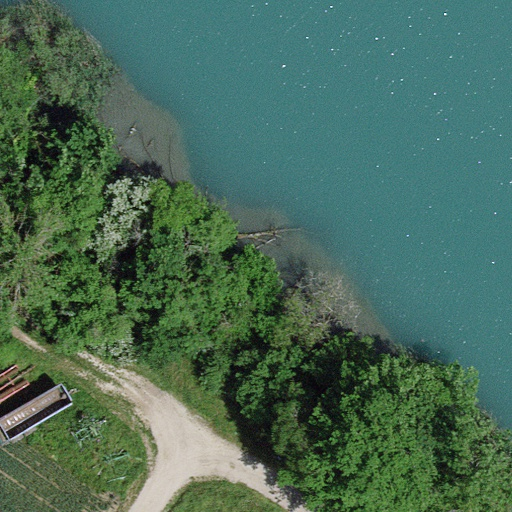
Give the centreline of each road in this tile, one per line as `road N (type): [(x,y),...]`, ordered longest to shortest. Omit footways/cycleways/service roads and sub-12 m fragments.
road 1 (track): [(197,438),(155,397),(0,286)]
road 2 (track): [(197,438),(308,511)]
